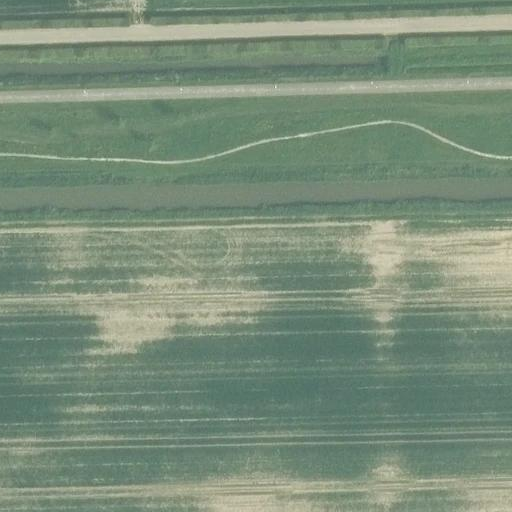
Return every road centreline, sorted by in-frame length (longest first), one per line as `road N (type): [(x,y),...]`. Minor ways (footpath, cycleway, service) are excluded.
road 1 (unknown): [(0,132),(72,138),(265,106),(511,102)]
road 2 (unclassified): [(0,36),(511,22)]
